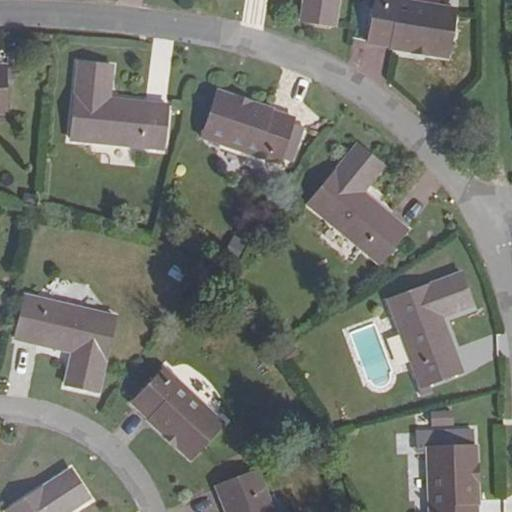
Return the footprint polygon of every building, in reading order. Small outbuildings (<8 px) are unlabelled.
[(303,0),(300,22),(333,28),(337,0),(303,0)] [(373,0),(367,45),(447,58),(454,9),(392,0),(373,0)] [(100,86),(110,87),(113,67),(79,63),(71,141),(162,149),(166,106),(109,99),(98,98),(100,86)] [(109,99),(110,87),(100,86),(98,98),(109,99)] [(289,127),(291,122),(292,117),(218,92),(202,138),(276,163),(279,156),(291,159),(301,131),(289,127)] [(289,127),(301,131),(302,126),(291,122),(289,127)] [(307,204),(378,264),(406,229),(362,192),(382,167),(357,146),(307,204)] [(462,372),(442,318),(471,306),(459,273),(388,301),(421,388),(418,390),(421,397),(430,393),(428,386),(462,372)] [(80,368),(68,366),(65,385),(97,392),(114,316),(24,296),(15,340),(71,353),(82,355),(80,368)] [(387,340),(396,370),(408,366),(399,336),(387,340)] [(71,353),(68,366),(80,368),(82,355),(71,353)] [(188,459),(222,424),(163,370),(131,405),(188,459)] [(424,431),(424,438),(426,511),(437,511),(474,511),(472,416),(415,417),(415,431),(424,431)] [(65,500),(72,510),(87,499),(70,470),(7,511),(58,511),(55,507),(65,500)] [(272,511),(257,471),(215,487),(224,511),(272,511)] [(58,511),(68,511),(72,510),(65,500),(55,507),(58,511)]
